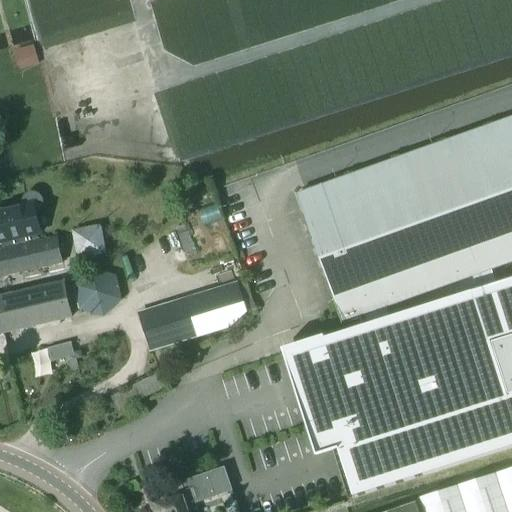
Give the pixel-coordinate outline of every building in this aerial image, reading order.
[(34,45),(14,50),(20,70),(39,65),(34,45)] [(511,118),(298,195),(344,323),(360,318),(364,329),(326,341),(324,336),(282,350),(316,460),(340,453),(354,500),(511,450),(511,118)] [(0,210),(0,243),(1,243),(3,253),(0,253),(0,279),(76,264),(69,232),(37,239),(36,235),(39,234),(39,233),(35,215),(40,212),(43,207),(44,201),(41,196),(36,193),(31,193),(25,195),(22,200),(22,206),(0,210)] [(187,300),(140,315),(151,351),(198,337),(196,328),(194,322),(200,320),(202,326),(253,305),(244,280),(233,284),(232,282),(191,299),(197,312),(191,315),(187,300)] [(0,335),(71,319),(62,282),(0,296),(0,335)] [(51,363),(74,357),(70,343),(47,349),(51,363)] [(423,511),(511,511),(511,469),(419,499),(423,511)] [(231,491),(225,475),(213,474),(180,485),(182,489),(170,493),(171,497),(152,503),(154,511),(189,511),(187,505),(231,491)]
